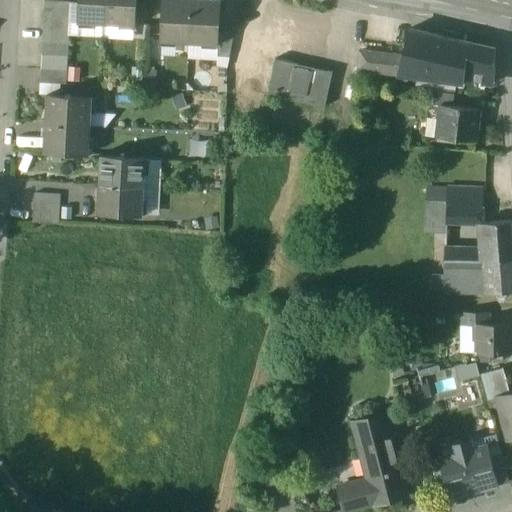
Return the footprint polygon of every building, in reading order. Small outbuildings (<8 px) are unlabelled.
[(107,0),(77,0),(76,21),(106,23),(107,0)] [(136,0),(107,0),(106,23),(135,25),(136,0)] [(191,0),(162,0),(160,41),(189,43),(191,0)] [(221,0),(191,0),(189,43),(219,45),(220,32),(221,0)] [(71,2),(45,1),(44,15),(70,17),(71,2)] [(70,17),(44,15),(43,28),(69,30),(70,17)] [(69,30),(43,28),(42,42),(68,43),(69,30)] [(495,49),(409,29),(403,56),(370,52),(369,70),(464,82),(464,80),(493,84),(495,49)] [(234,33),(220,32),(219,45),(218,56),(229,57),(234,33)] [(68,43),(42,42),(42,55),(68,57),(68,43)] [(370,52),(360,50),(358,69),(369,70),(370,52)] [(68,57),(42,55),(41,69),(67,70),(68,57)] [(295,64),(274,59),(266,93),(287,97),(295,64)] [(311,68),(295,64),(287,97),(304,101),(311,68)] [(333,73),(311,68),(304,101),(326,106),(333,73)] [(67,70),(41,69),(40,82),(66,84),(67,70)] [(455,94),(430,91),(429,104),(441,105),(441,104),(454,106),(455,94)] [(91,97),(46,95),(45,123),(89,126),(91,97)] [(454,106),(441,104),(441,105),(437,136),(476,141),(480,109),(454,106)] [(89,126),(45,123),(43,152),(88,154),(89,126)] [(144,157),(100,155),(99,184),(143,186),(144,157)] [(143,186),(99,184),(97,214),(141,216),(143,186)] [(482,224),(482,222),(482,190),(448,188),(448,202),(427,202),(427,230),(447,231),(447,222),(482,224)] [(60,195),(34,193),(33,207),(59,209),(60,195)] [(59,209),(33,207),(33,222),(59,223),(59,209)] [(511,219),(482,222),(482,224),(485,250),(459,250),(459,251),(445,251),(443,292),(511,290),(511,219)] [(490,312),(462,312),(462,324),(476,324),(476,323),(490,323),(490,312)] [(511,323),(490,323),(476,323),(476,324),(475,339),(479,339),(479,352),(511,352),(511,323)] [(428,395),(459,390),(461,406),(480,403),(478,392),(461,395),(458,377),(478,373),(476,359),(423,368),(428,395)] [(504,368),(481,374),(488,400),(499,397),(511,394),(504,368)] [(511,393),(511,394),(499,397),(508,432),(511,431),(511,393)] [(386,412),(353,421),(368,477),(349,482),(357,509),(409,494),(386,412)] [(495,435),(469,442),(471,450),(486,446),(489,458),(500,454),(495,435)] [(486,446),(471,450),(469,442),(453,446),(455,454),(441,458),(450,492),(450,493),(479,485),(480,489),(496,485),(489,458),(486,446)] [(453,446),(429,453),(440,495),(450,492),(441,458),(455,454),(453,446)] [(288,453),(257,457),(260,487),(292,483),(288,453)] [(500,454),(489,458),(495,483),(508,480),(501,454),(500,454)]
